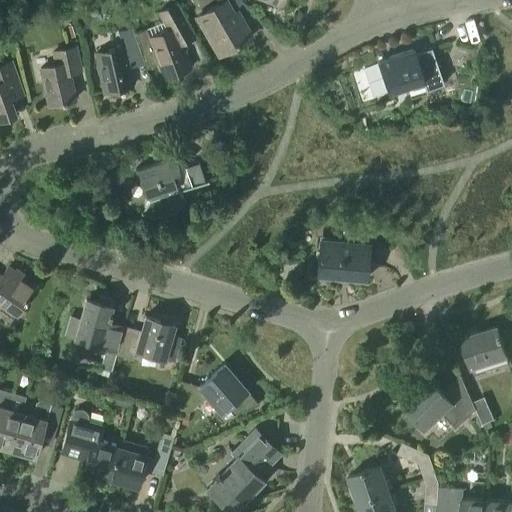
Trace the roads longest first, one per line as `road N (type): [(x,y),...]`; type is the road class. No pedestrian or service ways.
road 1 (residential): [(0,194),(13,162),(36,151),(167,120),(383,22)]
road 2 (residential): [(328,323),(34,244),(7,223),(0,198)]
road 3 (residential): [(511,266),(328,323)]
road 4 (residential): [(307,511),(328,323)]
